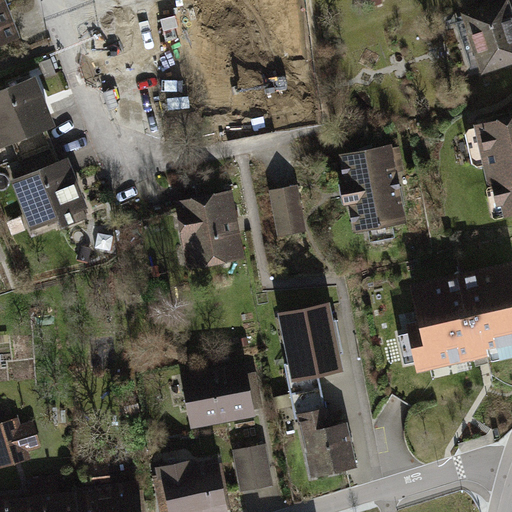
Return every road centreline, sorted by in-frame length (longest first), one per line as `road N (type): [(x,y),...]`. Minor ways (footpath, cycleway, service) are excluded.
road 1 (residential): [(52,0),(112,150),(154,159),(330,127)]
road 2 (residential): [(308,511),(469,464),(511,463)]
